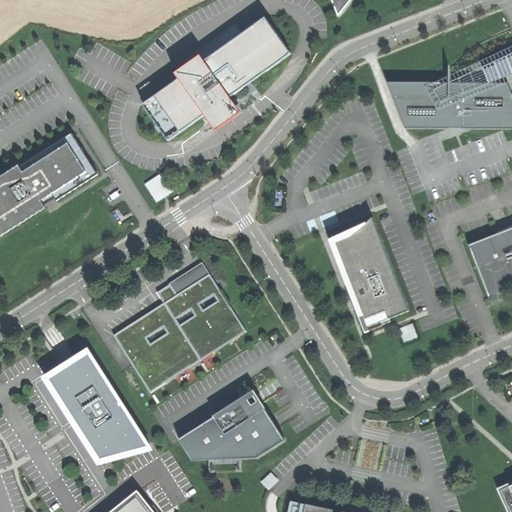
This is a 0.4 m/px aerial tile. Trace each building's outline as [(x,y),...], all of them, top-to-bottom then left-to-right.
[(332,0),(339,16),(352,0),(332,0)] [(266,18),(254,26),(280,62),(292,54),(266,18)] [(217,131),(243,113),(231,97),(243,88),(238,81),(242,78),(261,64),(267,72),(280,62),(254,26),(156,97),(181,132),(205,115),(217,131)] [(438,83),(388,82),(406,129),(407,129),(446,129),(450,129),(450,128),(458,128),(464,128),(464,129),(472,129),(497,129),(503,129),(511,129),(511,92),(508,84),(438,83)] [(156,97),(144,105),(169,141),(181,132),(156,97)] [(0,181),(0,233),(45,205),(42,200),(48,197),(53,194),(55,198),(92,174),(94,173),(74,142),(36,166),(33,162),(33,163),(22,169),(21,168),(0,181)] [(161,173),(145,184),(157,202),(173,192),(161,173)] [(410,311),(373,218),(361,228),(351,236),(335,242),(352,284),(348,285),(366,332),(382,326),(381,322),(387,320),(410,311)] [(497,234),(469,245),(472,253),(476,251),(481,267),(478,268),(487,292),(511,282),(511,228),(511,229),(503,232),(497,234)] [(202,263),(170,283),(178,295),(210,274),(209,273),(202,263),(202,264),(202,263)] [(208,345),(213,353),(234,339),(229,331),(240,324),(246,332),(247,331),(210,274),(178,295),(170,283),(169,284),(170,285),(158,293),(167,308),(162,311),(157,314),(155,309),(114,335),(133,365),(151,393),(166,383),(161,375),(185,360),(190,368),(202,360),(197,352),(208,345)] [(416,322),(402,327),(406,342),(420,337),(416,322)] [(234,339),(246,332),(240,324),(229,331),(234,339)] [(202,360),(213,353),(208,345),(197,352),(202,360)] [(148,442),(91,351),(70,365),(64,369),(49,378),(101,460),(152,448),(148,442)] [(176,377),(190,368),(185,360),(161,375),(166,383),(176,377)] [(286,441),(262,403),(251,410),(243,399),(235,404),(232,401),(228,403),(224,406),(227,409),(214,417),(180,439),(193,461),(258,458),(286,441)] [(511,511),(511,482),(498,489),(508,511),(511,511)] [(151,511),(140,498),(122,511),(151,511)]
